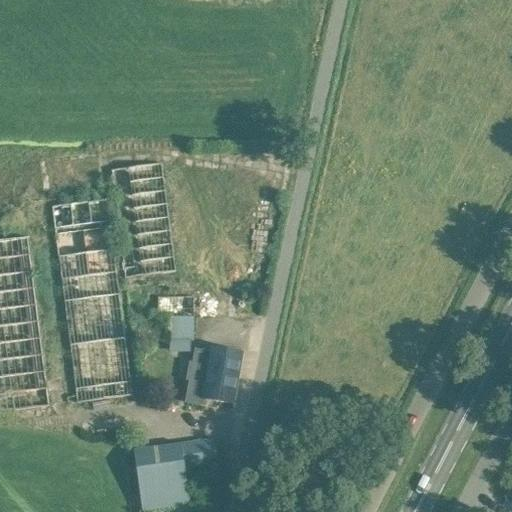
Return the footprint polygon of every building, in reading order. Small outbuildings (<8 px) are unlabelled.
[(107,200),(50,207),(75,398),(67,399),(67,403),(134,395),(133,383),(139,382),(128,294),(120,295),(112,229),(118,228),(124,277),(174,271),(160,164),(109,170),(116,219),(110,220),(107,200)] [(0,240),(0,413),(50,407),(29,237),(0,240)] [(191,296),(158,297),(158,316),(169,316),(170,340),(193,340),(191,296)] [(232,405),(242,353),(216,348),(215,353),(198,350),(190,403),(201,404),(202,399),(232,405)] [(218,470),(214,440),(133,450),(142,511),(190,505),(185,474),(218,470)]
